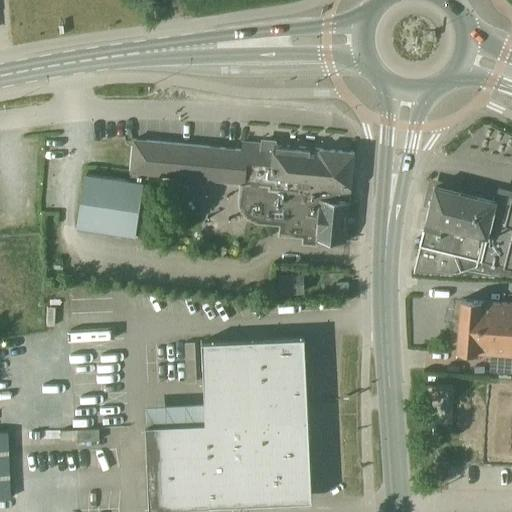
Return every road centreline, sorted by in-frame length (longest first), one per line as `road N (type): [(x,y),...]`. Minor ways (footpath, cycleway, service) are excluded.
road 1 (tertiary): [(398,511),(384,262)]
road 2 (tertiary): [(367,23),(172,49)]
road 3 (tertiary): [(172,49),(367,54)]
road 4 (tertiary): [(384,262),(428,88)]
road 5 (tertiary): [(390,83),(384,262)]
road 6 (tertiary): [(0,77),(172,49)]
